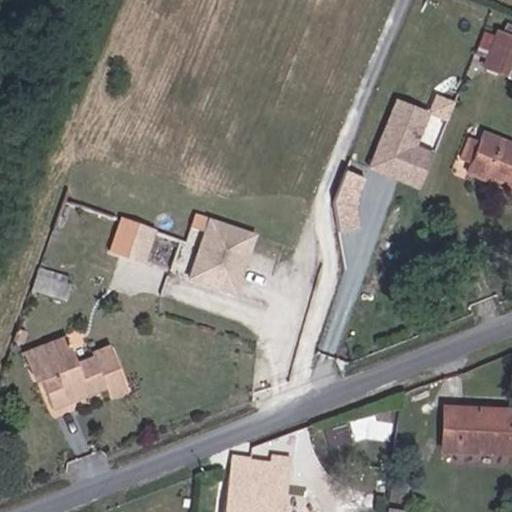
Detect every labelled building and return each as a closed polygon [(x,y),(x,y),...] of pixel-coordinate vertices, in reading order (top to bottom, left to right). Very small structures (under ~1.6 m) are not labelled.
[(511,79),(511,26),(505,23),(501,33),(497,31),(495,37),(483,32),(474,55),(485,59),(482,68),(511,79)] [(364,168),(419,186),(450,97),(434,92),(428,109),(389,96),(364,168)] [(478,144),(468,140),(460,160),(469,164),(466,173),(511,192),(511,146),(482,134),(478,144)] [(362,225),(358,170),(325,172),(329,227),(362,225)] [(194,216),(185,242),(118,220),(107,253),(270,308),(281,274),(246,262),(254,236),(194,216)] [(72,284),(37,273),(31,291),(65,301),(72,284)] [(66,338),(44,347),(56,376),(41,382),(52,408),(95,391),(94,388),(104,384),(109,398),(128,390),(110,346),(92,354),(94,359),(78,365),(66,338)] [(56,376),(44,347),(25,354),(37,383),(41,382),(56,376)] [(442,452),(475,453),(511,455),(511,426),(511,410),(443,408),(442,448),(442,452)] [(475,463),(475,453),(442,452),(442,448),(437,448),(437,466),(472,467),(475,463)] [(283,511),(290,467),(229,458),(221,511),(283,511)] [(447,502),(463,503),(463,488),(447,487),(447,502)]
